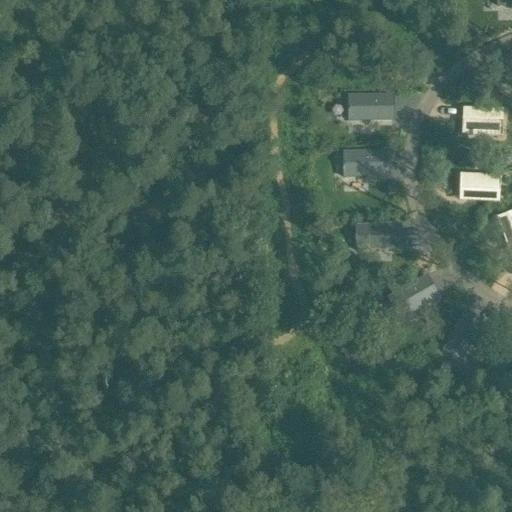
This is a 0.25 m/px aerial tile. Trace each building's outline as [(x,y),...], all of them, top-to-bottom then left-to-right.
[(511,0),(496,0),(497,8),(511,7),(511,0)] [(392,96),(347,97),(347,122),(392,122),(392,96)] [(462,121),(461,136),(501,137),(502,122),(462,121)] [(387,153),(342,153),(342,179),(387,178),(387,153)] [(459,175),(459,190),(499,192),(499,177),(459,175)] [(397,185),(387,185),(387,195),(397,195),(397,185)] [(398,225),(354,228),(355,253),(400,250),(398,225)] [(425,277),(387,300),(399,321),(438,299),(425,277)] [(458,299),(453,291),(442,297),(447,305),(458,299)] [(462,313),(442,353),(465,365),(485,325),(462,313)]
